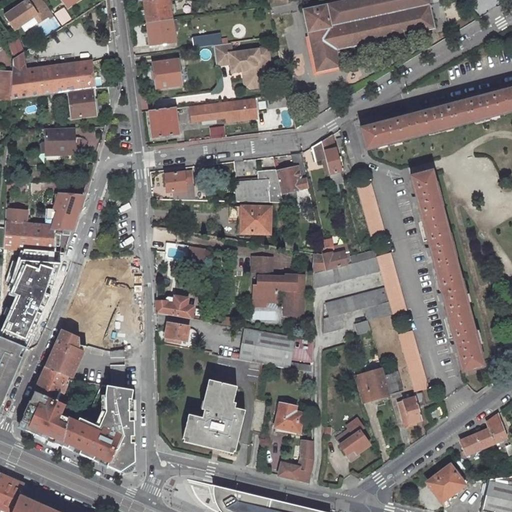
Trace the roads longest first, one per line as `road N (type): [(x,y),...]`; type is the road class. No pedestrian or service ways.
road 1 (residential): [(139,158),(306,139),(511,16)]
road 2 (residential): [(139,158),(152,455)]
road 3 (residential): [(1,437),(60,297),(101,165)]
road 4 (unknown): [(510,386),(445,181)]
road 5 (residential): [(353,504),(511,385)]
road 6 (primary): [(155,506),(1,437)]
road 7 (residential): [(210,471),(353,504)]
road 8 (unknown): [(385,114),(511,80)]
road 9 (primary): [(0,460),(116,511)]
